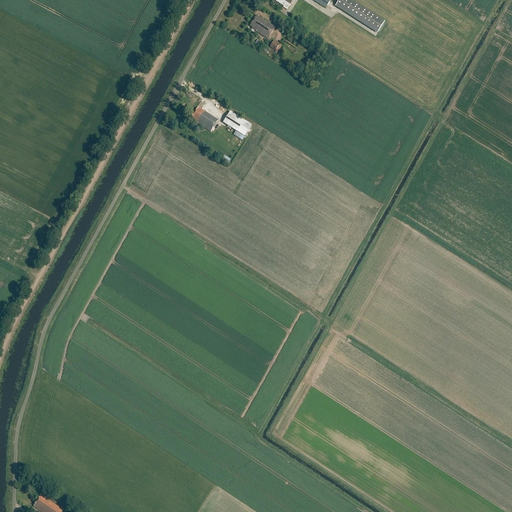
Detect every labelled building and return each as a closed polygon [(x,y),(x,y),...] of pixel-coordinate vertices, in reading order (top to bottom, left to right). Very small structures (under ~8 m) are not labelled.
[(281,0),(286,3),(283,8),(287,10),(293,0),(281,0)] [(312,0),(326,9),(331,0),(312,0)] [(385,22),(350,0),(339,0),(335,7),(377,34),(385,22)] [(252,27),(252,28),(268,39),(275,28),(256,16),(250,26),(252,27)] [(276,51),(280,45),(274,41),(270,47),(276,51)] [(199,108),(192,118),(197,121),(196,123),(202,128),(203,127),(211,132),(219,121),(199,108)] [(252,127),(231,113),(224,124),(245,138),(252,127)] [(63,511),(64,511),(41,495),(34,506),(42,511),(63,511)]
